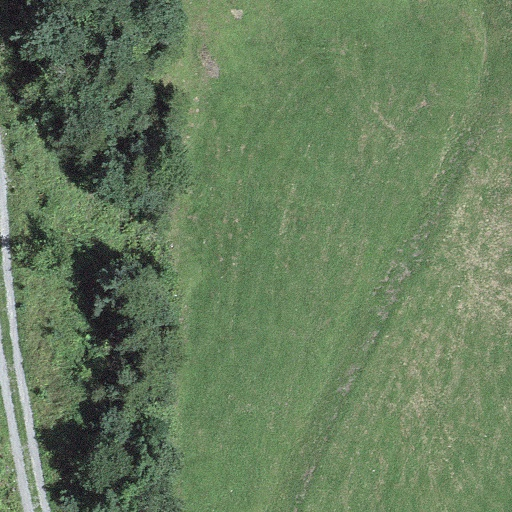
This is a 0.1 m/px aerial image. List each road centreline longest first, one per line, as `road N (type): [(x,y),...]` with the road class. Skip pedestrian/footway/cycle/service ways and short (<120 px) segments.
road 1 (track): [(283,511),(313,447),(414,283),(488,98),(495,0)]
road 2 (track): [(0,146),(15,334),(47,511)]
